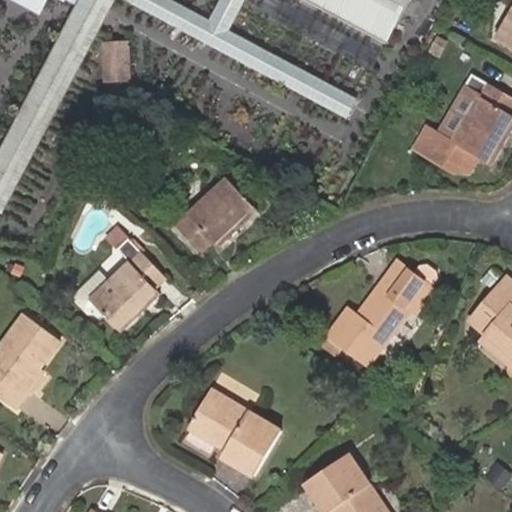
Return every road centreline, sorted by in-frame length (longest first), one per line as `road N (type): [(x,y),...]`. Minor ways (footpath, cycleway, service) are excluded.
road 1 (residential): [(511,223),(443,211),(359,228),(303,255),(159,358),(98,430)]
road 2 (residential): [(98,430),(218,511)]
